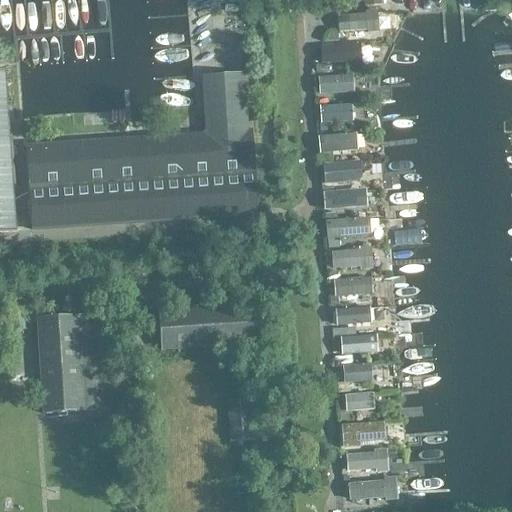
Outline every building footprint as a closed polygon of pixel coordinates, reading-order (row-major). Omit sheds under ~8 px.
[(378,33),(377,12),(366,13),(367,16),(339,19),(340,33),(368,30),(368,33),(378,33)] [(361,64),(359,44),(349,44),(349,47),(321,50),(322,64),(350,62),(351,65),(361,64)] [(0,233),(15,232),(4,72),(0,72),(0,233)] [(256,215),(251,131),(247,132),(243,76),(201,78),(205,135),(25,147),(31,231),(256,215)] [(353,92),(352,78),(320,80),(321,94),(353,92)] [(352,121),(351,107),(325,109),(326,123),(352,121)] [(354,150),(353,136),(317,139),(319,154),(354,150)] [(356,179),(355,165),(329,167),(330,181),(356,179)] [(358,207),(357,193),(331,195),(332,209),(358,207)] [(363,236),(362,222),(330,224),(331,238),(363,236)] [(372,269),(370,249),(360,250),(360,253),(332,255),(333,269),(361,267),(361,270),(372,269)] [(372,294),(371,280),(334,283),(335,297),(372,294)] [(256,344),(253,304),(157,311),(160,351),(256,344)] [(369,324),(368,309),(336,312),(337,326),(369,324)] [(111,411),(106,315),(37,318),(42,415),(111,411)] [(368,353),(367,339),(341,341),(342,355),(368,353)] [(371,381),(370,367),(344,369),(345,383),(371,381)] [(373,410),(372,396),(346,398),(347,412),(373,410)] [(254,441),(251,400),(226,402),(229,442),(254,441)] [(383,441),(382,424),(342,427),(343,447),(359,446),(359,442),(383,441)] [(387,471),(385,451),(375,452),(375,455),(347,457),(348,471),(376,469),(377,472),(387,471)] [(396,500),(395,480),(385,480),(385,483),(349,486),(350,500),(386,498),(386,501),(396,500)]
